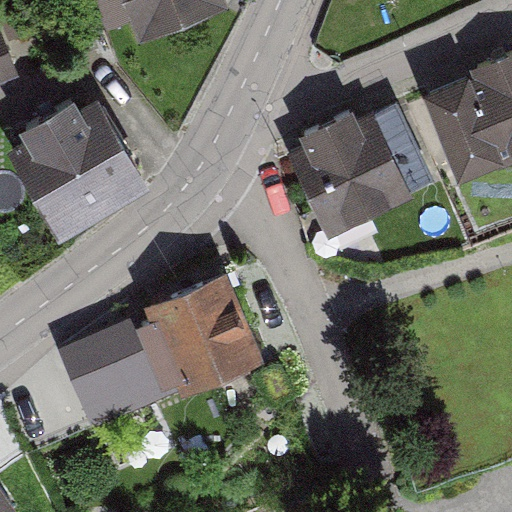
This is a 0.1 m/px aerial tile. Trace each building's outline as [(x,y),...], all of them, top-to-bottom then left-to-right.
[(129,0),(140,29),(212,0),(129,0)] [(0,35),(0,78),(22,69),(8,37),(2,40),(0,35)] [(511,55),(423,90),(455,172),(511,150),(511,55)] [(27,129),(9,139),(61,225),(153,171),(101,84),(83,95),(76,84),(20,116),(27,129)] [(398,97),(289,146),(323,222),(411,183),(403,166),(424,156),(398,97)] [(228,259),(145,295),(183,381),(266,345),(228,259)] [(135,302),(53,335),(81,405),(163,372),(135,302)] [(0,511),(9,511),(0,495),(0,511)]
